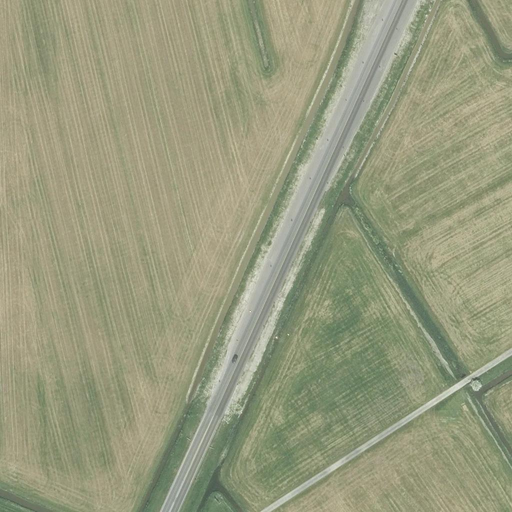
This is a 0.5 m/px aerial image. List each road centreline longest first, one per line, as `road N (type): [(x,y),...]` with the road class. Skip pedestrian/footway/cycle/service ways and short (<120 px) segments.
road 1 (trunk): [(400,0),(237,356)]
road 2 (track): [(267,511),(511,356)]
road 3 (trunk): [(168,511),(237,356)]
